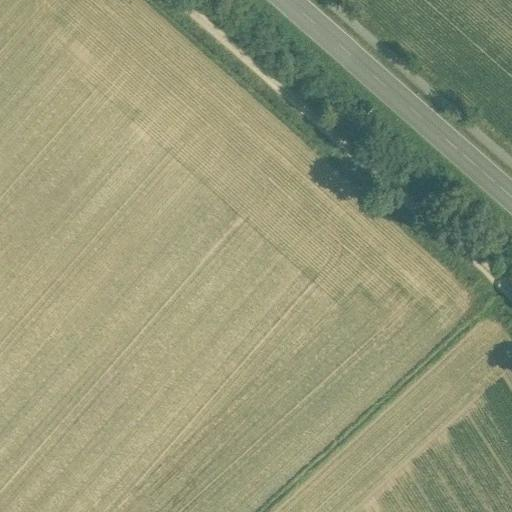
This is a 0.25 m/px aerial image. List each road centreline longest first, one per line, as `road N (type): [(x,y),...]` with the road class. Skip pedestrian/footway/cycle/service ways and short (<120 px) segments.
road 1 (track): [(180,0),(511,295)]
road 2 (secondary): [(511,194),(291,0)]
